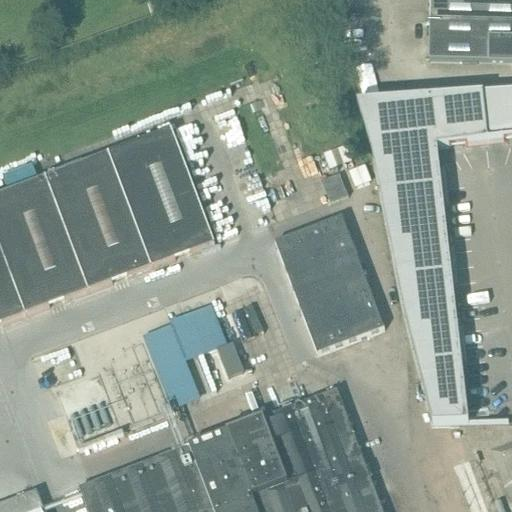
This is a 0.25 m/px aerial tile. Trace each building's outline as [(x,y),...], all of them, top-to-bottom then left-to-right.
[(511,0),(430,0),(430,22),(511,23),(511,0)] [(511,23),(430,22),(429,62),(511,64),(511,23)] [(511,94),(478,97),(477,97),(483,145),(511,141),(511,94)] [(483,145),(477,97),(356,106),(372,157),(437,150),(483,145)] [(0,327),(149,271),(214,247),(171,133),(0,197),(0,327)] [(320,157),(326,173),(348,164),(342,149),(320,157)] [(442,190),(437,150),(372,157),(380,197),(442,190)] [(339,176),(321,183),(330,205),(348,198),(339,176)] [(446,229),(442,190),(380,197),(388,236),(446,229)] [(385,332),(342,219),(275,245),(318,358),(385,332)] [(388,236),(395,276),(451,269),(446,229),(388,236)] [(451,269),(395,276),(403,315),(455,309),(451,269)] [(143,333),(170,412),(206,399),(192,359),(227,348),(213,309),(143,333)] [(455,309),(403,315),(405,324),(410,356),(413,355),(460,349),(455,309)] [(227,349),(218,353),(228,380),(244,373),(233,347),(227,349)] [(460,349),(413,355),(432,426),(469,425),(460,349)] [(382,511),(337,393),(79,491),(87,511),(382,511)] [(67,414),(77,446),(117,432),(110,411),(83,420),(79,409),(67,414)] [(511,496),(511,450),(502,455),(511,481),(511,493),(511,494),(511,496)] [(0,511),(45,511),(39,495),(0,509),(0,511)]
